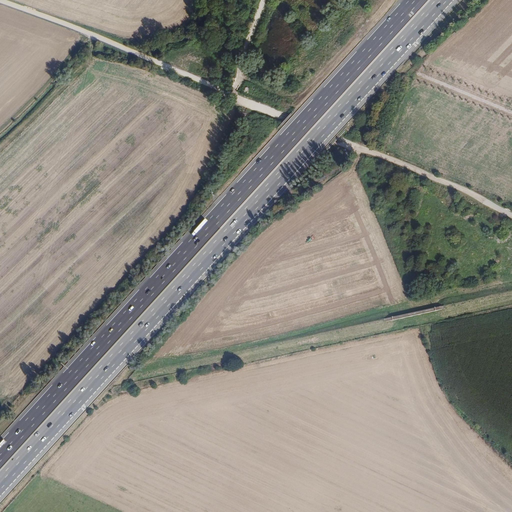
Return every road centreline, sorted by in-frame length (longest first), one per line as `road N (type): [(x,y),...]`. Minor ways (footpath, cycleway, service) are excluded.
road 1 (motorway): [(0,486),(444,0)]
road 2 (motorway): [(415,0),(0,455)]
road 3 (track): [(0,0),(341,140)]
road 4 (track): [(511,215),(341,140)]
road 5 (track): [(0,145),(92,54),(93,37)]
road 6 (track): [(0,127),(87,34)]
